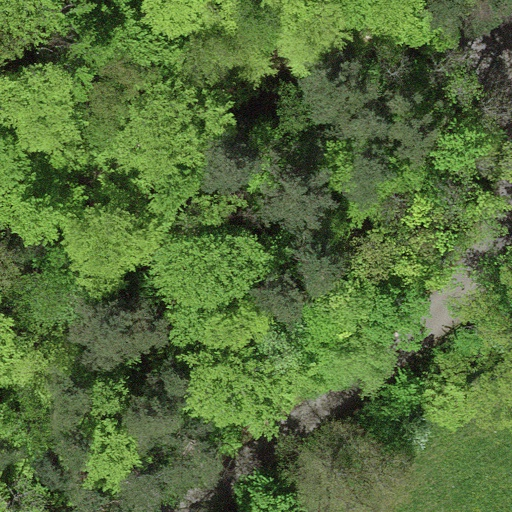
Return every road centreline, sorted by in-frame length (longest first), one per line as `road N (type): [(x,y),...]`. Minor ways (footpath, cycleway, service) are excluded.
road 1 (track): [(511,73),(451,63),(204,106),(0,184)]
road 2 (unclassified): [(172,511),(331,397),(481,266),(511,229)]
